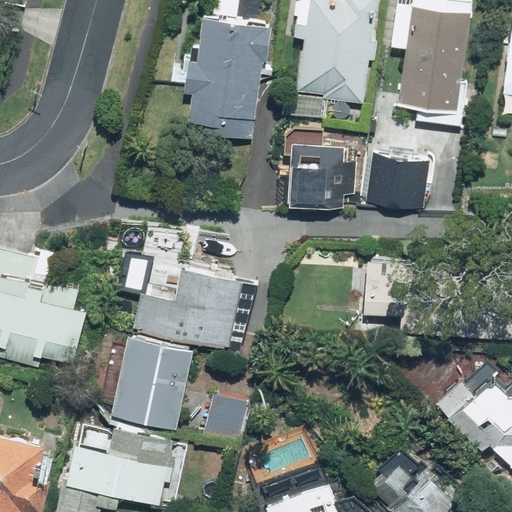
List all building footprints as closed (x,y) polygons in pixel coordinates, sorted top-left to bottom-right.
[(336,91),(370,97),(386,0),(301,0),(297,27),(312,30),(302,87),(287,84),(283,107),(332,115),(336,91)] [(423,103),(421,114),(472,121),(478,74),(469,73),(479,0),(405,0),(399,41),(409,43),(401,100),(423,103)] [(269,51),(279,52),(283,12),(215,5),(210,50),(197,49),(193,84),(202,85),(197,127),(261,134),(269,51)] [(354,153),(356,136),(301,132),(296,198),(352,202),(353,187),(363,187),(366,153),(354,153)] [(436,154),(378,146),(371,199),(429,207),(436,154)] [(0,348),(43,364),(50,345),(82,356),(100,305),(81,298),(87,282),(53,269),(61,245),(41,238),(36,253),(0,240),(0,348)] [(511,254),(374,246),(370,305),(411,308),(410,331),(511,336),(511,254)] [(187,289),(152,281),(121,404),(244,435),(257,382),(238,377),(265,270),(196,253),(187,289)] [(511,359),(483,383),(473,370),(445,392),(488,445),(501,436),(511,450),(511,452),(502,462),(503,463),(511,462),(511,359)] [(77,472),(71,470),(61,510),(69,511),(109,511),(112,504),(125,508),(130,490),(180,502),(197,429),(129,413),(127,419),(92,411),(77,472)] [(0,423),(0,507),(18,511),(27,511),(29,506),(50,511),(60,473),(44,469),(53,437),(0,423)] [(459,511),(452,503),(470,486),(438,452),(422,467),(403,446),(364,481),(339,453),(300,462),(260,498),(272,511),(459,511)]
